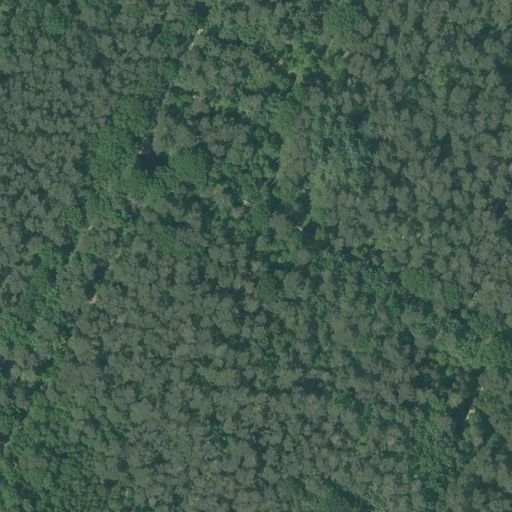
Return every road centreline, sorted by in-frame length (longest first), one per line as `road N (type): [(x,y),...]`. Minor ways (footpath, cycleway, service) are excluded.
road 1 (track): [(130,140),(511,345)]
road 2 (track): [(206,0),(0,378)]
road 3 (unknown): [(158,153),(0,449)]
road 4 (track): [(434,511),(488,359),(511,356)]
